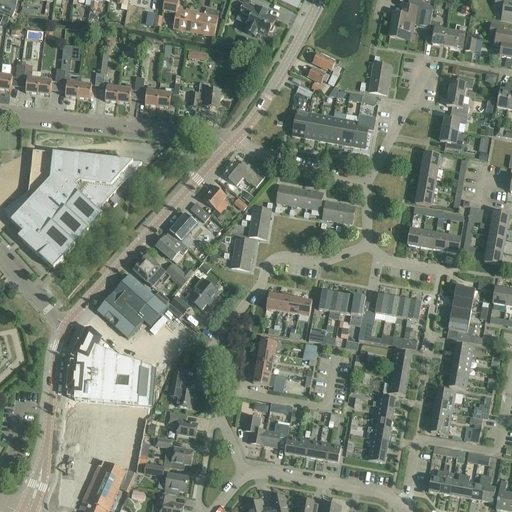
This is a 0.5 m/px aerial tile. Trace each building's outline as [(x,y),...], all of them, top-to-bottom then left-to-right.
[(0,0),(0,12),(4,15),(12,18),(16,11),(17,0),(0,0)] [(215,38),(218,18),(219,12),(207,10),(206,16),(178,11),(179,2),(168,0),(165,0),(163,13),(176,15),(173,30),(215,38)] [(225,21),(231,0),(224,0),(219,19),(225,21)] [(500,21),(504,22),(511,23),(511,4),(509,4),(510,1),(505,0),(495,0),(494,8),(503,9),(500,21)] [(421,3),(420,6),(427,10),(432,13),(433,8),(422,2),(421,3)] [(244,5),(239,15),(250,20),(247,26),(248,27),(245,33),(255,38),(258,32),(268,37),(270,33),(272,33),(274,29),(273,27),(277,20),(267,15),(268,13),(259,8),(257,12),(244,5)] [(432,13),(427,10),(420,6),(418,6),(418,9),(401,6),(406,7),(404,17),(393,15),(389,38),(408,41),(411,25),(417,26),(417,28),(429,30),(430,23),(432,13)] [(463,7),(461,14),(470,15),(471,8),(463,7)] [(147,26),(153,27),(156,13),(150,12),(147,26)] [(9,21),(2,19),(0,26),(8,28),(9,21)] [(430,23),(429,30),(428,39),(433,40),(432,46),(444,48),(447,32),(439,31),(440,24),(430,23)] [(495,44),(511,47),(511,34),(504,33),(505,26),(491,24),(489,36),(496,38),(495,44)] [(447,32),(444,48),(462,51),(464,41),(466,29),(456,27),(455,33),(447,32)] [(467,39),(466,42),(465,52),(475,54),(476,44),(477,41),(467,39)] [(511,47),(495,44),(494,50),(501,52),(499,58),(511,60),(511,47)] [(164,46),(163,58),(171,59),(171,47),(164,46)] [(64,47),(62,61),(71,62),(72,62),(73,48),(64,47)] [(207,54),(198,53),(189,52),(188,60),(197,61),(206,62),(207,54)] [(104,55),(101,75),(99,88),(104,88),(105,76),(106,76),(109,56),(104,55)] [(335,64),(317,55),(313,65),(331,74),(335,64)] [(374,64),(372,79),(389,82),(392,67),(374,64)] [(453,67),(452,75),(459,77),(459,76),(460,69),(453,67)] [(308,78),(317,83),(322,85),(323,82),(326,84),(330,77),(313,69),(308,78)] [(61,71),(60,84),(67,84),(67,89),(66,93),(66,99),(78,100),(80,85),(81,76),(70,74),(65,74),(65,71),(61,71)] [(27,79),(27,84),(26,94),(38,96),(40,81),(41,74),(33,73),(32,80),(27,79)] [(486,75),(485,83),(495,84),(497,77),(486,75)] [(1,76),(0,80),(0,91),(11,93),(13,78),(1,76)] [(334,88),(338,79),(332,76),(328,85),(334,88)] [(472,91),(474,81),(458,78),(457,84),(451,83),(449,95),(465,98),(466,90),(472,91)] [(389,82),(372,79),(369,94),(386,97),(389,82)] [(40,81),(38,96),(51,97),(52,82),(40,81)] [(314,84),(311,90),(321,94),(324,88),(314,84)] [(497,109),(508,111),(511,85),(506,84),(505,91),(500,90),(497,109)] [(90,101),(92,91),(92,86),(80,85),(78,100),(90,101)] [(166,89),(166,94),(159,93),(158,108),(170,110),(172,95),(179,96),(180,86),(175,85),(175,90),(166,89)] [(192,95),(191,97),(190,107),(198,108),(199,106),(206,107),(205,108),(219,109),(221,93),(211,92),(207,91),(208,86),(200,85),(199,95),(192,95)] [(148,87),(148,92),(147,92),(145,107),(158,108),(159,93),(154,93),(154,88),(148,87)] [(118,104),(119,89),(107,88),(105,103),(118,104)] [(299,88),(297,94),(310,100),(313,94),(299,88)] [(329,97),(337,99),(338,93),(339,89),(335,88),(329,97)] [(130,106),(132,90),(119,89),(118,104),(130,106)] [(451,114),(468,117),(469,107),(463,106),(465,98),(449,95),(447,107),(452,108),(451,114)] [(362,97),(361,104),(376,107),(377,100),(362,97)] [(297,113),(292,137),(305,140),(309,115),(297,113)] [(445,118),(442,130),(458,133),(460,126),(466,127),(468,117),(451,114),(450,119),(445,118)] [(309,115),(305,140),(317,142),(321,117),(309,115)] [(321,117),(317,142),(329,144),(333,119),(321,117)] [(333,119),(329,144),(341,146),(346,122),(333,119)] [(341,146),(354,148),(358,124),(346,122),(341,146)] [(358,124),(354,148),(366,150),(370,126),(358,124)] [(485,128),(482,135),(491,138),(493,130),(485,128)] [(503,138),(504,131),(504,129),(497,128),(496,137),(503,138)] [(445,149),(455,151),(462,152),(463,143),(457,142),(458,133),(442,130),(440,143),(446,144),(445,149)] [(511,132),(504,131),(503,138),(511,140),(511,132)] [(478,153),(485,155),(489,141),(482,139),(478,153)] [(15,203),(3,210),(11,223),(23,234),(19,239),(54,271),(68,255),(103,217),(102,216),(99,213),(98,212),(107,202),(116,193),(131,177),(137,170),(142,165),(136,164),(119,162),(119,161),(85,157),(75,156),(75,157),(74,157),(34,152),(33,152),(33,157),(30,180),(29,191),(29,192),(28,195),(25,197),(15,203)] [(422,167),(439,170),(441,158),(424,155),(422,167)] [(243,179),(256,189),(264,180),(243,162),(243,163),(240,167),(235,164),(224,177),(236,188),(243,179)] [(420,180),(436,183),(439,170),(422,167),(420,180)] [(418,192),(434,195),(436,183),(420,180),(418,192)] [(456,194),(462,195),(463,187),(458,186),(457,189),(449,188),(449,192),(456,194)] [(294,190),(280,187),(277,205),(291,207),(294,190)] [(204,202),(211,208),(215,211),(216,211),(221,215),(228,206),(223,202),(227,198),(215,188),(204,202)] [(309,192),(294,190),(291,207),(306,210),(309,192)] [(309,192),(306,210),(320,212),(323,195),(309,192)] [(434,195),(418,192),(415,205),(432,208),(434,195)] [(247,193),(243,198),(250,203),(254,198),(247,193)] [(239,199),(234,205),(243,213),(248,207),(239,199)] [(323,221),(337,223),(341,206),(326,203),(323,221)] [(196,205),(190,211),(198,218),(205,224),(210,217),(204,211),(196,205)] [(341,206),(337,223),(352,226),(355,209),(341,206)] [(254,209),(251,224),(269,227),(271,212),(254,209)] [(471,209),(469,222),(476,224),(478,211),(471,209)] [(491,226),(508,229),(510,216),(493,213),(491,226)] [(170,233),(182,243),(198,225),(186,215),(170,233)] [(249,238),(255,239),(266,241),(269,227),(251,224),(249,238)] [(508,229),(491,226),(489,238),(505,241),(508,229)] [(411,231),(408,247),(420,249),(423,233),(411,231)] [(189,250),(188,248),(182,243),(170,233),(157,248),(172,262),(173,261),(177,265),(184,256),(189,250)] [(423,233),(420,249),(433,252),(436,235),(423,233)] [(436,235),(433,252),(446,254),(449,237),(436,235)] [(449,237),(446,254),(458,256),(461,240),(449,237)] [(505,241),(489,238),(487,251),(503,254),(505,241)] [(236,240),(234,255),(251,258),(254,243),(236,240)] [(223,244),(218,249),(223,253),(228,248),(223,244)] [(487,251),(484,264),(501,267),(503,254),(487,251)] [(251,258),(234,255),(231,269),(249,272),(251,258)] [(134,273),(142,279),(152,289),(161,278),(164,280),(168,276),(147,258),(134,273)] [(183,285),(189,278),(193,273),(188,269),(184,274),(171,263),(165,271),(183,285)] [(203,264),(199,269),(207,276),(211,270),(203,264)] [(138,283),(130,277),(130,276),(97,313),(98,314),(98,313),(128,340),(135,333),(145,322),(151,327),(167,309),(165,307),(154,298),(138,283)] [(220,294),(212,288),(203,280),(197,287),(199,289),(189,301),(202,312),(212,300),(214,302),(220,294)] [(478,290),(491,292),(492,286),(479,284),(478,290)] [(455,298),(473,302),(475,291),(454,287),(453,291),(455,291),(454,298),(455,298)] [(506,308),(509,291),(496,289),(493,306),(506,308)] [(319,312),(330,314),(334,292),(330,291),(330,294),(322,292),(319,312)] [(159,292),(154,298),(165,307),(168,303),(169,301),(159,292)] [(334,292),(330,314),(341,315),(344,294),(341,293),(340,295),(334,294),(334,292)] [(351,317),(355,296),(351,295),(351,297),(344,296),(345,294),(344,294),(341,315),(351,317)] [(277,313),(280,297),(269,295),(266,311),(277,313)] [(386,317),(390,296),(386,295),(386,297),(378,296),(377,306),(371,305),(364,342),(381,345),(382,340),(372,338),(373,330),(374,330),(376,315),(386,317)] [(355,296),(351,317),(363,319),(360,331),(358,341),(364,342),(371,305),(365,304),(366,298),(362,297),(362,299),(355,298),(355,296)] [(390,296),(386,317),(397,319),(401,298),(397,297),(397,299),(390,298),(390,296)] [(171,305),(170,305),(171,306),(183,316),(184,317),(191,308),(177,297),(171,305)] [(291,299),(280,297),(277,313),(288,315),(291,299)] [(408,321),(411,299),(408,299),(407,301),(401,300),(401,298),(397,319),(396,325),(401,326),(402,320),(408,321)] [(455,298),(454,298),(452,298),(451,302),(454,302),(452,309),(453,309),(471,312),(473,302),(455,298)] [(302,301),(291,299),(288,315),(299,316),(302,301)] [(404,340),(403,349),(416,351),(417,342),(409,341),(411,329),(412,321),(419,323),(422,301),(418,301),(418,303),(411,302),(412,300),(411,299),(408,321),(404,340)] [(309,318),(312,303),(302,301),(299,316),(309,318)] [(450,320),(469,323),(471,312),(453,309),(452,309),(450,308),(449,312),(452,313),(451,319),(450,320)] [(469,328),(469,323),(450,320),(451,319),(448,319),(448,323),(450,323),(448,331),(458,333),(457,341),(482,346),(483,340),(472,338),(474,329),(469,328)] [(309,343),(324,346),(326,337),(310,335),(309,343)] [(382,336),(382,340),(381,345),(392,347),(393,338),(382,336)] [(393,338),(392,347),(403,349),(404,340),(393,338)] [(275,355),(277,344),(261,341),(259,352),(275,355)] [(346,350),(357,352),(358,352),(359,344),(347,342),(346,350)] [(457,345),(455,356),(471,359),(473,348),(457,345)] [(124,374),(132,379),(135,381),(149,359),(136,350),(135,351),(138,352),(134,358),(131,356),(131,357),(134,359),(124,374)] [(275,355),(259,352),(257,363),(273,366),(275,355)] [(315,361),(316,356),(297,352),(295,358),(315,361)] [(361,352),(360,357),(356,356),(354,367),(362,368),(363,364),(363,361),(366,362),(368,354),(361,352)] [(396,352),(394,363),(411,366),(412,355),(396,352)] [(366,362),(367,362),(374,363),(375,355),(368,354),(366,362)] [(453,367),(470,370),(471,359),(455,356),(453,367)] [(273,366),(257,363),(255,374),(271,377),(273,366)] [(411,366),(394,363),(394,364),(388,363),(387,373),(392,373),(409,376),(411,366)] [(67,389),(77,391),(79,391),(79,386),(82,386),(83,376),(87,377),(88,368),(79,367),(69,366),(67,384),(68,384),(67,389)] [(453,367),(451,378),(468,381),(470,370),(453,367)] [(392,373),(390,384),(407,387),(409,376),(392,373)] [(271,377),(255,374),(253,385),(274,388),(276,377),(271,377)] [(468,381),(451,378),(449,389),(466,391),(468,381)] [(407,387),(390,384),(385,383),(383,394),(395,396),(405,398),(407,387)] [(177,408),(181,409),(191,410),(194,396),(196,396),(197,392),(176,389),(174,399),(179,399),(177,408)] [(437,401),(454,405),(456,394),(439,391),(437,401)] [(378,408),(394,411),(396,400),(380,397),(379,403),(374,402),(373,407),(378,408)] [(485,399),(484,410),(490,411),(492,400),(485,399)] [(454,405),(437,401),(435,412),(452,415),(454,405)] [(253,411),(268,413),(269,406),(254,404),(253,411)] [(290,408),(278,406),(277,413),(289,415),(290,408)] [(378,408),(376,419),(393,422),(394,411),(378,408)] [(490,411),(484,410),(475,408),(473,418),(471,418),(471,419),(483,421),(488,421),(490,411)] [(144,438),(144,437),(145,431),(148,420),(89,411),(79,409),(78,415),(74,415),(70,433),(64,432),(59,455),(60,455),(64,456),(63,459),(92,467),(99,468),(102,469),(105,461),(128,472),(136,476),(143,443),(144,438)] [(452,415),(435,412),(433,423),(450,426),(452,415)] [(187,418),(177,416),(170,415),(169,425),(178,426),(177,436),(186,438),(196,439),(198,426),(186,424),(187,418)] [(249,445),(264,447),(266,433),(258,431),(260,420),(247,418),(244,433),(251,434),(249,445)] [(374,430),(391,433),(393,422),(376,419),(374,430)] [(481,431),(483,421),(471,419),(470,425),(475,426),(475,430),(481,431)] [(450,426),(433,423),(431,434),(448,437),(450,426)] [(287,440),(288,438),(290,427),(276,425),(274,434),(266,433),(264,447),(278,450),(280,439),(287,440)] [(148,427),(147,435),(155,436),(156,428),(148,427)] [(481,431),(475,430),(467,428),(465,440),(479,442),(481,431)] [(372,440),(389,443),(391,433),(374,430),(368,429),(368,433),(373,434),(372,440)] [(285,455),(295,457),(298,440),(288,438),(287,440),(285,455)] [(171,442),(158,440),(157,448),(169,450),(171,442)] [(295,457),(306,459),(309,442),(298,440),(295,457)] [(389,443),(372,440),(370,451),(387,454),(389,443)] [(306,459),(317,461),(320,444),(309,442),(306,459)] [(317,461),(328,463),(331,446),(320,444),(317,461)] [(341,448),(331,446),(328,463),(338,465),(341,448)] [(433,455),(446,457),(448,450),(434,448),(433,455)] [(174,449),(172,461),(165,460),(164,469),(184,472),(185,466),(191,467),(193,452),(184,451),(174,449)] [(448,450),(446,457),(457,459),(458,452),(448,450)] [(387,454),(370,451),(368,462),(385,465),(387,454)] [(467,464),(478,466),(479,456),(469,454),(467,464)] [(490,458),(479,456),(478,466),(488,468),(490,458)] [(58,477),(59,478),(69,482),(71,477),(84,480),(86,472),(88,472),(90,473),(92,467),(63,459),(58,477)] [(129,495),(131,488),(134,482),(135,479),(136,476),(128,472),(105,461),(102,469),(99,468),(87,493),(80,510),(82,511),(109,511),(119,490),(129,495)] [(147,467),(145,475),(162,478),(164,470),(147,467)] [(429,493),(439,495),(443,473),(438,472),(437,479),(431,478),(429,493)] [(439,495),(450,497),(453,482),(448,481),(449,474),(443,473),(439,495)] [(189,479),(179,477),(168,475),(165,496),(178,498),(179,492),(186,493),(189,479)] [(450,497),(461,499),(465,477),(460,476),(459,483),(453,482),(450,497)] [(472,501),(482,503),(487,477),(481,476),(479,487),(474,486),(472,501)] [(471,478),(465,477),(461,499),(472,501),(474,486),(469,485),(471,478)] [(492,478),(487,477),(482,503),(493,505),(496,490),(490,489),(492,481),(491,481),(492,478)] [(59,478),(48,504),(62,509),(68,495),(74,497),(75,495),(76,493),(67,489),(69,482),(59,478)] [(502,482),(498,501),(496,511),(499,511),(507,511),(510,494),(505,493),(507,483),(502,482)] [(132,500),(144,502),(146,494),(133,491),(132,500)] [(183,511),(184,507),(171,505),(172,498),(159,496),(158,507),(162,507),(161,511),(183,511)] [(286,511),(286,507),(284,498),(272,500),(274,511),(269,511),(286,511)] [(299,508),(298,511),(318,511),(320,506),(314,505),(314,503),(295,500),(293,507),(299,508)] [(262,511),(260,503),(249,506),(249,511),(262,511)]
